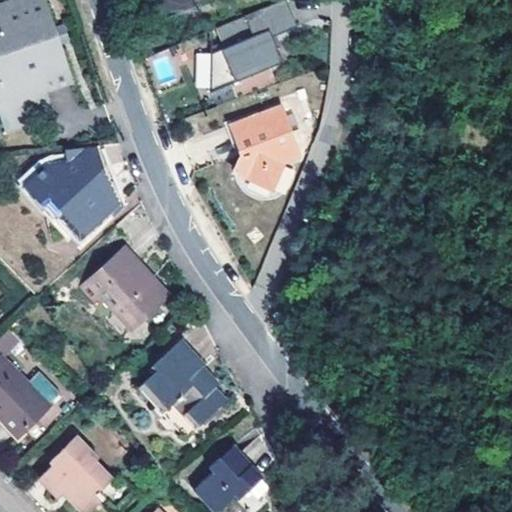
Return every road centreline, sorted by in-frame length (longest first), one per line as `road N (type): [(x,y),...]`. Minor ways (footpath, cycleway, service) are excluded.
road 1 (residential): [(393,511),(250,330),(181,227),(152,166),(98,0)]
road 2 (track): [(250,330),(272,425),(321,511)]
